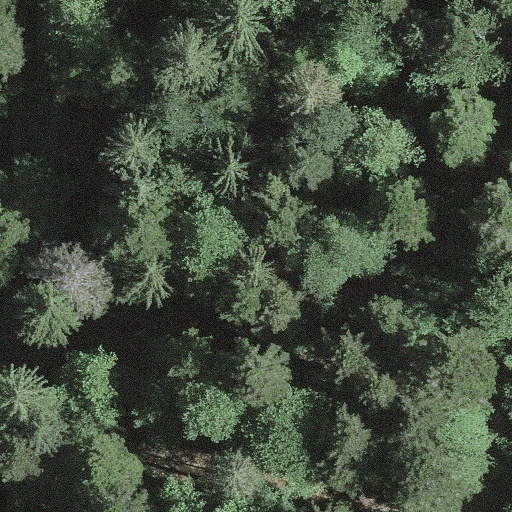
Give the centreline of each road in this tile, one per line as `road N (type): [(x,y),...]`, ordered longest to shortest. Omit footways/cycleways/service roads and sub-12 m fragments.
road 1 (track): [(338,0),(285,71),(157,283),(143,419),(66,381),(0,362)]
road 2 (track): [(143,419),(388,511)]
